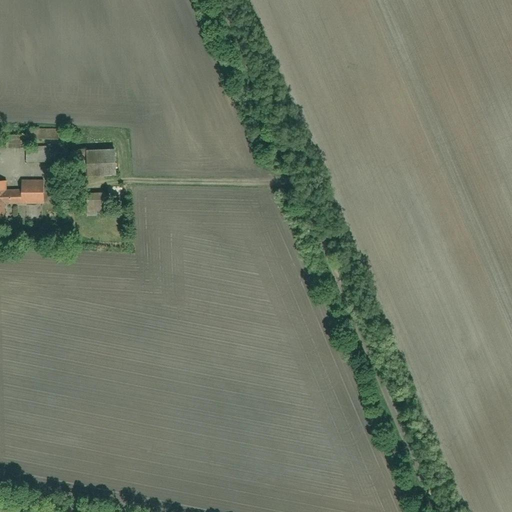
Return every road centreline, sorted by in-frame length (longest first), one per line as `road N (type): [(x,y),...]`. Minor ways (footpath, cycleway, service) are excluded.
road 1 (track): [(431,511),(224,0)]
road 2 (track): [(123,179),(305,187)]
